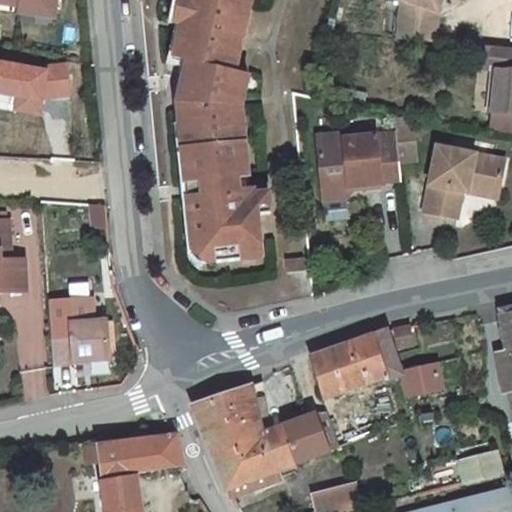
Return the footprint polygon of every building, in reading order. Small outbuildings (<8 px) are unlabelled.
[(56,5),(23,0),(20,0),(20,6),(55,11),(56,5)] [(194,252),(206,250),(207,264),(246,260),(244,248),(261,246),(258,215),(271,214),(270,195),(255,196),(255,190),(250,191),(249,184),(239,186),(239,180),(249,178),(242,111),(242,107),(242,106),(237,107),(237,101),(243,101),(249,76),(235,73),(242,45),(229,42),(230,35),(243,39),(251,0),(188,0),(183,24),(183,25),(199,28),(197,36),(181,33),(175,59),(189,62),(188,64),(200,66),(194,93),(182,91),(179,104),(182,136),(194,135),(195,146),(183,148),(183,149),(195,148),(197,160),(184,161),(187,184),(207,182),(208,196),(188,199),(194,252)] [(180,0),(175,22),(183,24),(188,0),(180,0)] [(402,0),(399,39),(436,42),(439,11),(442,0),(402,0)] [(183,25),(181,33),(197,36),(199,28),(183,25)] [(511,49),(488,47),(486,69),(496,70),(491,112),(494,112),(511,113),(511,49)] [(58,60),(55,60),(50,90),(83,95),(88,65),(58,60)] [(200,66),(188,64),(182,91),(194,93),(200,66)] [(38,97),(0,93),(0,172),(30,175),(32,152),(26,151),(27,143),(33,144),(38,97)] [(511,113),(494,112),(492,130),(511,132),(511,113)] [(416,147),(413,121),(395,123),(397,135),(398,149),(416,147)] [(182,136),(183,148),(195,146),(194,135),(182,136)] [(346,199),(356,187),(382,184),(380,170),(400,168),(400,164),(398,149),(397,135),(344,141),(343,135),(317,138),(324,201),(346,199)] [(417,162),(416,147),(398,149),(400,164),(417,162)] [(183,149),(184,161),(197,160),(195,148),(183,149)] [(470,185),(500,191),(506,161),(438,148),(425,213),(457,220),(463,192),(468,193),(470,185)] [(382,184),(401,182),(400,168),(380,170),(382,184)] [(207,182),(187,184),(188,199),(208,196),(207,182)] [(498,199),(500,191),(470,185),(468,193),(498,199)] [(11,251),(10,221),(0,221),(0,294),(27,293),(26,260),(12,261),(2,261),(2,252),(11,251)] [(262,258),(261,246),(244,248),(246,260),(262,258)] [(12,261),(11,251),(2,252),(2,261),(12,261)] [(287,261),(288,273),(305,272),(304,259),(287,261)] [(113,281),(111,261),(101,262),(103,281),(113,281)] [(70,313),(52,315),(54,338),(72,336),(71,325),(70,313)] [(511,314),(502,316),(508,353),(511,375),(511,314)] [(107,322),(71,325),(72,336),(54,338),(52,339),(54,367),(74,365),(74,363),(110,360),(107,322)] [(408,328),(397,330),(400,347),(411,345),(408,328)] [(387,332),(312,359),(325,399),(385,378),(386,380),(402,375),(387,332)] [(504,369),(501,370),(504,385),(507,385),(508,391),(511,390),(511,375),(508,353),(501,355),(504,369)] [(402,370),(405,396),(445,391),(442,365),(402,370)] [(193,407),(227,490),(278,471),(329,452),(316,415),(263,435),(258,417),(255,402),(264,400),(261,384),(251,387),(193,407)] [(264,400),(255,402),(258,417),(267,415),(264,400)] [(323,412),(316,415),(329,452),(337,449),(323,412)] [(383,427),(382,426),(382,425),(380,424),(379,423),(378,423),(376,424),(375,425),(374,426),(374,427),(374,428),(374,430),(375,431),(376,432),(377,432),(379,432),(381,432),(381,431),(382,430),(383,429),(383,427)] [(100,446),(98,447),(107,511),(141,511),(135,472),(184,465),(178,437),(100,446)] [(498,454),(492,455),(498,476),(504,475),(498,454)] [(492,455),(465,462),(471,484),(498,476),(492,455)] [(465,462),(459,464),(465,485),(471,484),(465,462)] [(278,471),(227,490),(233,500),(268,486),(267,485),(281,479),(278,471)] [(357,484),(312,496),(312,499),(309,500),(311,505),(314,504),(315,511),(359,511),(364,511),(357,484)] [(511,511),(511,488),(419,511),(511,511)]
